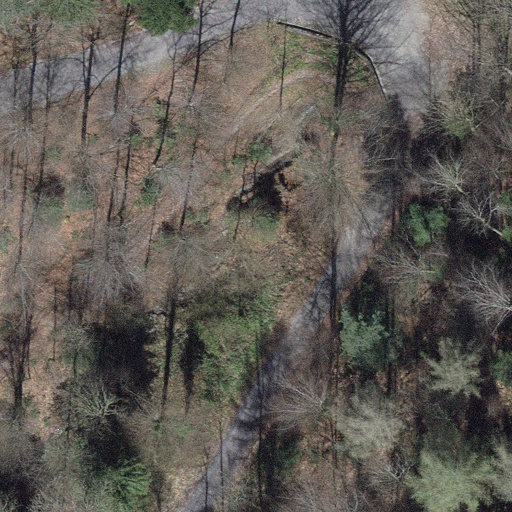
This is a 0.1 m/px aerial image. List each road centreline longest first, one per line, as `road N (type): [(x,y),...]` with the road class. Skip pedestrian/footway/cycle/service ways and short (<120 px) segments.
road 1 (track): [(204,511),(395,167),(435,65),(414,0)]
road 2 (track): [(262,0),(0,90)]
